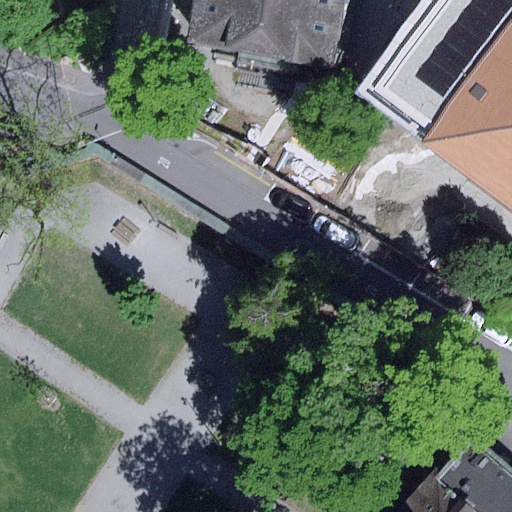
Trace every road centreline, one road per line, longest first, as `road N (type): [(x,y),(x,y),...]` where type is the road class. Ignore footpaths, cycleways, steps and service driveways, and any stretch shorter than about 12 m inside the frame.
road 1 (residential): [(511,373),(131,133)]
road 2 (residential): [(131,133),(0,91)]
road 3 (residential): [(159,0),(131,133)]
